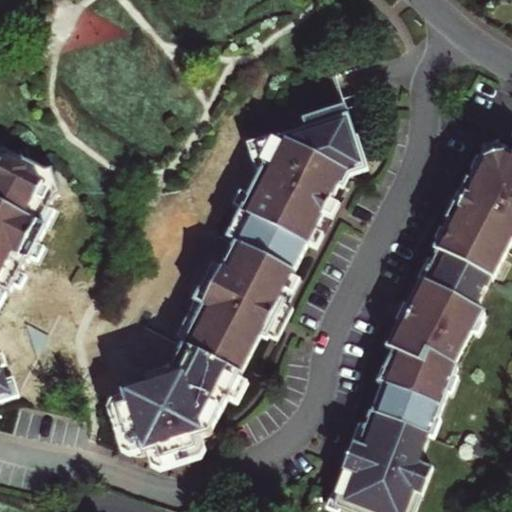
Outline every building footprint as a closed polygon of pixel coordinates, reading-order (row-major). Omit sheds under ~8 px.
[(338,198),(342,190),(353,169),(359,167),(352,143),(360,141),(359,140),(351,110),(308,122),(311,132),(274,142),(262,146),(268,167),(264,175),(253,196),(245,211),(244,214),(245,214),(253,218),(240,242),(226,271),(217,267),(199,304),(199,305),(207,309),(190,344),(175,374),(170,383),(154,388),(127,395),(128,399),(131,409),(122,411),(133,449),(143,446),(145,455),(146,459),(155,457),(161,455),(164,465),(199,455),(196,445),(206,442),(214,440),(218,432),(233,404),(244,383),(265,341),(271,345),(273,341),(289,310),(291,307),(284,304),(289,295),(296,281),(312,249),(319,235),(327,218),(335,205),(338,198)] [(262,146),(274,142),(273,138),(251,144),(259,173),(264,175),(268,167),(262,146)] [(359,140),(360,141),(352,143),(359,167),(353,169),(342,190),(347,193),(353,180),(372,175),(362,139),(359,140)] [(459,370),(476,337),(482,326),(484,327),(489,318),(480,313),(494,285),(496,286),(511,254),(511,158),(501,153),(502,152),(501,150),(499,150),(496,148),(491,150),(483,165),(478,176),(473,186),(469,184),(467,190),(462,199),(466,200),(460,211),(457,209),(449,225),(453,227),(448,236),(444,246),(439,255),(442,257),(436,267),(439,269),(430,286),(427,285),(426,286),(424,284),(411,311),(413,312),(407,325),(404,324),(390,352),(398,356),(390,374),(389,375),(393,377),(388,389),(376,418),(375,417),(369,431),(372,432),(365,450),(363,449),(360,457),(361,458),(357,470),(355,469),(352,476),(343,501),(338,511),(340,511),(420,511),(425,501),(427,502),(438,474),(422,467),(433,440),(430,439),(437,422),(441,424),(441,423),(452,397),(449,396),(456,380),(458,381),(462,371),(459,370)] [(0,396),(10,394),(6,381),(4,373),(1,374),(0,371),(0,292),(8,296),(10,297),(14,288),(21,275),(27,263),(30,264),(32,260),(39,247),(48,229),(41,226),(49,210),(56,198),(61,196),(59,190),(61,187),(59,178),(55,177),(54,177),(53,171),(47,173),(3,151),(0,157),(0,396)] [(478,176),(483,165),(479,163),(474,174),(478,176)] [(237,206),(245,211),(253,196),(244,192),(237,206)] [(466,200),(462,199),(457,209),(460,211),(466,200)] [(335,205),(327,218),(336,223),(343,209),(335,205)] [(56,213),(49,210),(41,226),(48,229),(56,213)] [(253,218),(245,214),(232,238),(240,242),(253,218)] [(444,246),(448,236),(444,234),(439,243),(444,246)] [(312,249),(320,254),(327,240),(319,235),(312,249)] [(46,250),(39,247),(32,260),(39,264),(46,250)] [(424,284),(426,286),(427,285),(430,286),(439,269),(436,267),(432,265),(422,283),(424,284)] [(28,279),(21,275),(14,288),(22,292),(28,279)] [(296,281),(289,295),(297,299),(304,285),(296,281)] [(207,309),(199,305),(182,340),(190,344),(207,309)] [(289,310),(273,341),(281,346),(290,330),(297,315),(289,310)] [(402,322),(404,324),(407,325),(413,312),(411,311),(408,310),(405,316),(402,322)] [(484,327),(482,326),(476,337),(482,340),(488,329),(484,327)] [(170,372),(151,379),(154,388),(170,383),(175,374),(170,372)] [(381,387),(388,389),(393,377),(389,375),(390,374),(387,373),(381,387)] [(10,394),(0,396),(0,404),(20,398),(19,393),(14,379),(6,381),(10,394)] [(458,381),(456,380),(449,396),(452,397),(455,399),(462,383),(458,381)] [(252,387),(244,383),(233,404),(241,408),(252,387)] [(131,409),(128,399),(117,403),(112,412),(124,454),(134,459),(145,455),(143,446),(133,449),(122,411),(131,409)] [(441,424),(437,422),(430,439),(433,440),(438,443),(446,425),(441,423),(441,424)] [(363,449),(365,450),(372,432),(369,431),(364,429),(357,446),(363,449)] [(161,455),(155,457),(159,470),(165,475),(207,463),(210,455),(206,442),(196,445),(199,455),(164,465),(161,455)] [(340,511),(338,511),(343,501),(337,499),(330,511),(340,511)]
